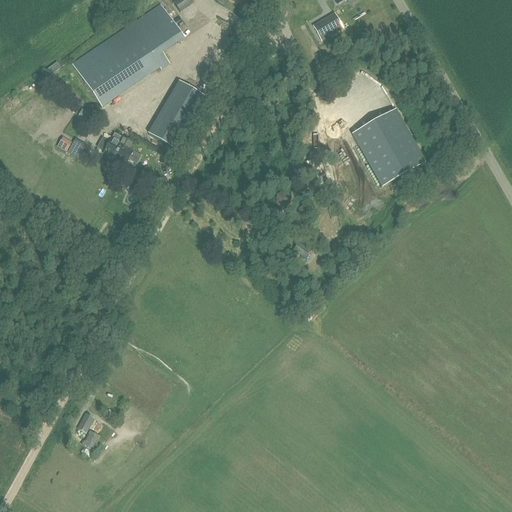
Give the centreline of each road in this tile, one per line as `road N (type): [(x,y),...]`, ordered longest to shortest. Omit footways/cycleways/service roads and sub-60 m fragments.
road 1 (track): [(288,0),(2,511)]
road 2 (unclassified): [(511,197),(398,0)]
